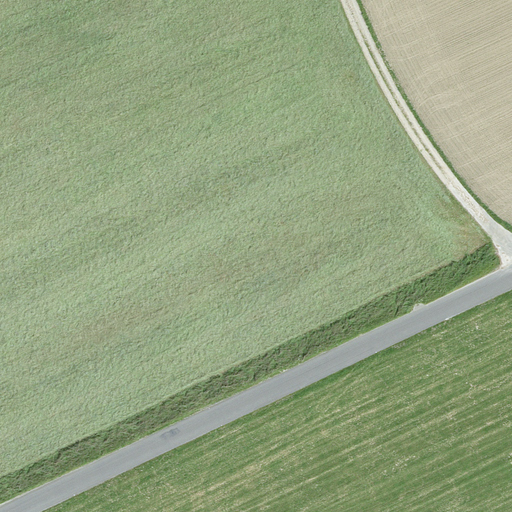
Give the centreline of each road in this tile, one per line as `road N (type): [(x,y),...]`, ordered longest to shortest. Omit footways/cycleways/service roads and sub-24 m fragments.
road 1 (tertiary): [(13,511),(511,276)]
road 2 (track): [(511,247),(416,132),(348,0)]
